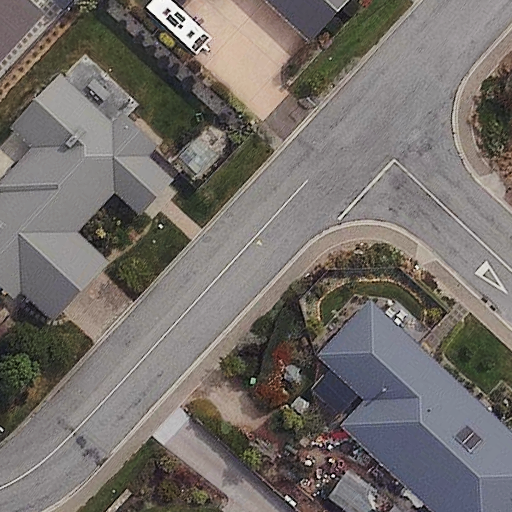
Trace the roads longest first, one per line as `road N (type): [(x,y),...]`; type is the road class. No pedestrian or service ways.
road 1 (residential): [(0,488),(72,432),(358,127)]
road 2 (residential): [(358,127),(511,271)]
road 3 (residential): [(358,127),(477,0)]
